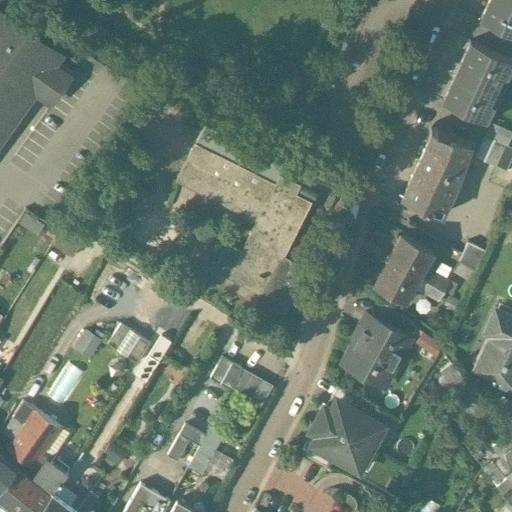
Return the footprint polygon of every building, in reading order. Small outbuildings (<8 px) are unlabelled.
[(1,0),(0,0),(0,133),(35,84),(50,96),(73,64),(57,53),(64,44),(1,0)] [(511,0),(488,0),(481,17),(511,31),(511,0)] [(511,58),(471,40),(442,100),(487,120),(488,117),(483,115),(508,60),(511,62),(511,58)] [(286,156),(205,115),(195,133),(195,132),(194,134),(177,169),(176,170),(200,182),(200,183),(229,197),(256,210),(241,239),(230,234),(225,236),(215,256),(217,261),(227,266),(227,267),(261,283),(255,295),(256,301),(273,309),(279,307),(283,299),(285,298),(286,295),(286,293),(288,290),(289,289),(291,285),(291,284),(292,280),(294,280),(296,276),(295,274),(297,271),(293,265),(287,262),(290,255),(288,250),(280,246),(308,191),(310,192),(310,191),(309,190),(309,191),(295,183),(299,175),(300,174),(298,173),(281,165),(286,156)] [(511,132),(511,131),(492,122),(486,134),(507,144),(511,132)] [(431,124),(402,188),(442,206),(471,143),(431,124)] [(511,157),(511,146),(495,139),(485,160),(506,170),(511,157)] [(92,215),(71,202),(62,215),(83,229),(92,215)] [(83,229),(62,215),(51,232),(72,245),(83,229)] [(433,243),(402,225),(388,250),(420,267),(433,243)] [(72,245),(51,232),(40,249),(61,263),(72,245)] [(466,234),(460,252),(476,258),(482,240),(466,234)] [(420,267),(388,250),(374,275),(406,292),(420,267)] [(146,270),(128,259),(122,268),(141,280),(146,270)] [(436,259),(419,276),(437,293),(454,276),(436,259)] [(511,306),(496,299),(487,320),(493,322),(479,352),(497,359),(494,365),(511,373),(511,306)] [(410,327),(370,305),(343,353),(364,365),(369,356),(388,367),(410,327)] [(120,311),(107,331),(117,338),(130,318),(120,311)] [(100,327),(86,318),(80,328),(93,337),(100,327)] [(435,342),(441,333),(422,320),(416,330),(435,342)] [(140,324),(127,344),(137,351),(150,331),(140,324)] [(242,356),(221,345),(210,366),(230,377),(242,356)] [(163,352),(158,366),(176,372),(181,359),(163,352)] [(511,428),(505,419),(503,420),(450,352),(441,359),(497,432),(493,435),(501,445),(507,447),(511,453),(511,428)] [(83,365),(68,355),(50,383),(64,393),(83,365)] [(273,374),(242,357),(232,376),(251,387),(251,389),(261,394),(273,374)] [(361,387),(337,374),(331,386),(335,388),(336,387),(356,397),(361,387)] [(0,485),(1,487),(56,410),(35,395),(23,387),(14,400),(15,401),(3,419),(13,426),(7,434),(7,435),(5,438),(9,441),(12,438),(16,441),(11,448),(0,440),(0,485)] [(356,397),(336,387),(335,388),(330,397),(323,393),(309,418),(316,422),(312,430),(311,432),(330,443),(358,458),(383,413),(356,397)] [(56,410),(1,487),(29,509),(53,479),(66,460),(67,459),(56,450),(59,445),(53,440),(69,419),(56,410)] [(205,422),(185,411),(179,421),(189,427),(200,432),(205,422)] [(200,432),(196,440),(188,454),(200,461),(208,447),(205,445),(220,418),(211,413),(205,422),(200,432)] [(179,421),(167,442),(177,447),(189,427),(179,421)] [(330,443),(311,432),(312,430),(307,428),(300,440),(325,454),(330,443)] [(210,452),(229,456),(232,443),(213,439),(210,452)] [(91,451),(81,442),(67,459),(66,460),(76,469),(91,451)] [(507,458),(501,451),(498,454),(504,461),(507,458)] [(93,452),(80,472),(92,480),(105,460),(93,452)] [(511,463),(507,458),(504,461),(493,470),(511,493),(511,463)] [(140,469),(115,511),(155,511),(170,486),(140,469)] [(64,471),(57,482),(53,479),(29,509),(28,509),(31,511),(64,511),(81,489),(74,485),(77,481),(68,474),(68,473),(66,471),(66,472),(64,471)] [(163,511),(204,511),(209,504),(203,501),(205,498),(203,493),(199,491),(194,493),(193,495),(177,487),(163,511)] [(81,489),(64,511),(96,511),(83,502),(88,495),(81,489)] [(273,511),(276,508),(254,496),(247,509),(251,511),(273,511)]
